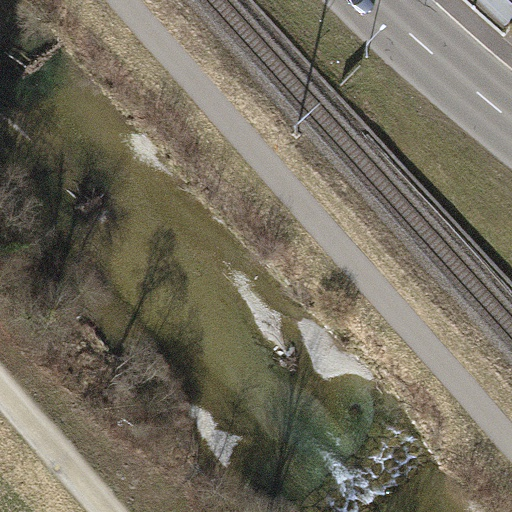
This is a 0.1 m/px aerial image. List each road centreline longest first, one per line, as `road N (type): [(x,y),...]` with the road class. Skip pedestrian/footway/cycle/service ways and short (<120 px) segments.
road 1 (track): [(115,0),(511,446)]
road 2 (primary): [(511,119),(371,0)]
road 3 (track): [(108,511),(0,387)]
